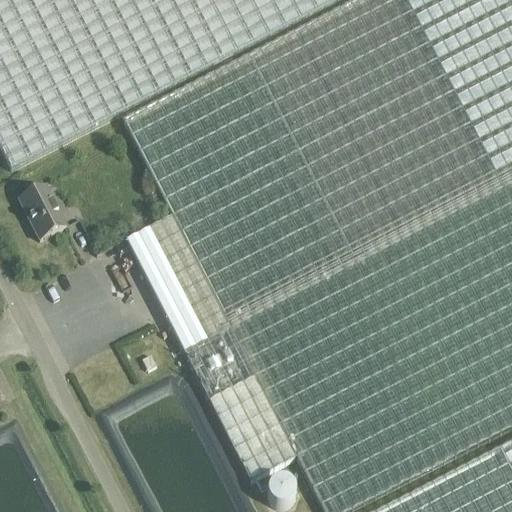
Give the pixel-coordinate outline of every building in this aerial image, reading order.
[(345,0),(0,0),(0,148),(12,172),(345,0)] [(511,0),(361,0),(140,114),(123,123),(172,220),(126,243),(251,484),(296,461),(322,511),(353,511),(511,430),(511,0)] [(67,229),(46,188),(19,202),(40,242),(67,229)] [(151,357),(142,362),(148,372),(156,367),(151,357)] [(511,511),(511,443),(379,511),(511,511)]
